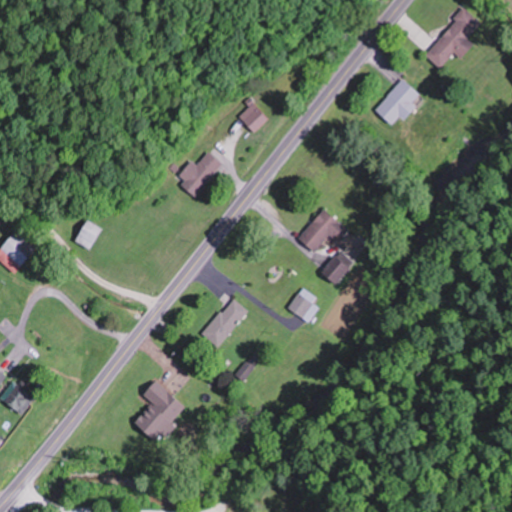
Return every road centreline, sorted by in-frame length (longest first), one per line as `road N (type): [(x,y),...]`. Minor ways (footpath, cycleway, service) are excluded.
road 1 (primary): [(0,508),(406,0)]
road 2 (residential): [(152,321),(115,282),(0,195)]
